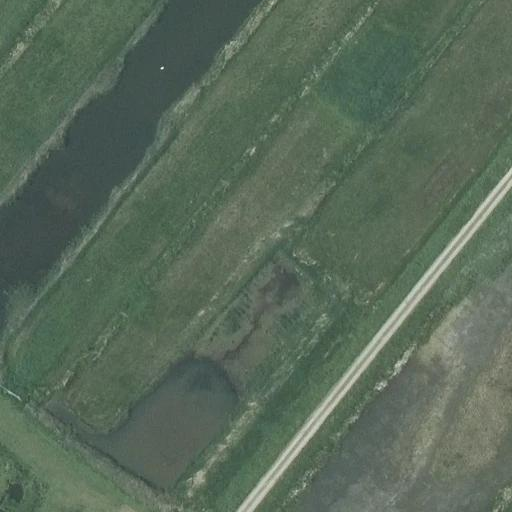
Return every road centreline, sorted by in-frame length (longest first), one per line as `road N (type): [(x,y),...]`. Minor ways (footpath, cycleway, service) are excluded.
road 1 (track): [(511,172),(242,511)]
road 2 (track): [(125,511),(0,412)]
